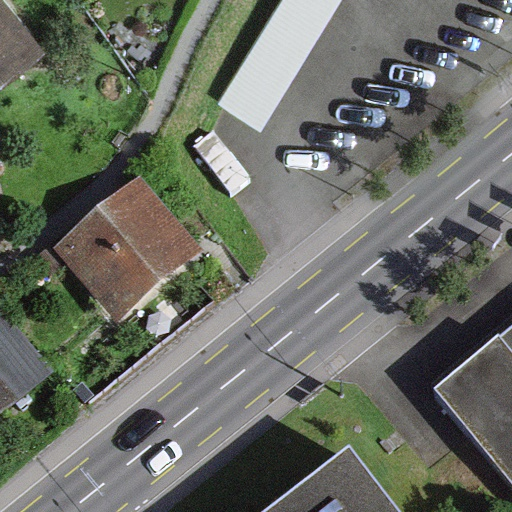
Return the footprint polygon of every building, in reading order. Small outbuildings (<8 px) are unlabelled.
[(0,0),(0,79),(45,44),(8,0),(0,0)] [(275,0),(218,95),(263,121),(334,0),(275,0)] [(142,185),(56,254),(116,328),(201,259),(142,185)] [(511,331),(436,393),(511,485),(511,331)] [(0,418),(10,411),(0,397),(0,418)] [(382,511),(348,466),(287,511),(382,511)]
